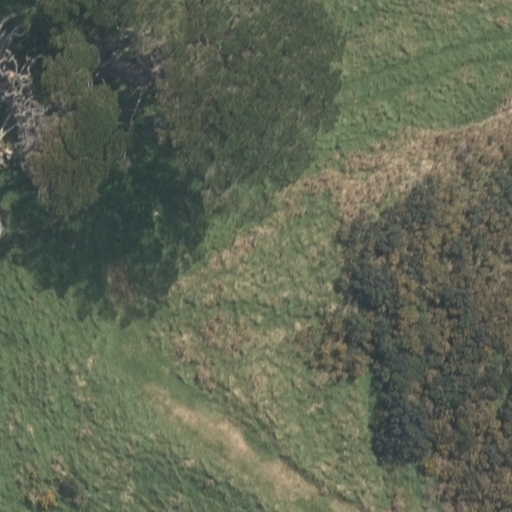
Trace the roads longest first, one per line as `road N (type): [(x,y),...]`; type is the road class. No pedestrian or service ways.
road 1 (track): [(328,511),(273,373),(252,279),(269,213),(298,147),(357,90),(511,34)]
road 2 (track): [(309,511),(8,283)]
